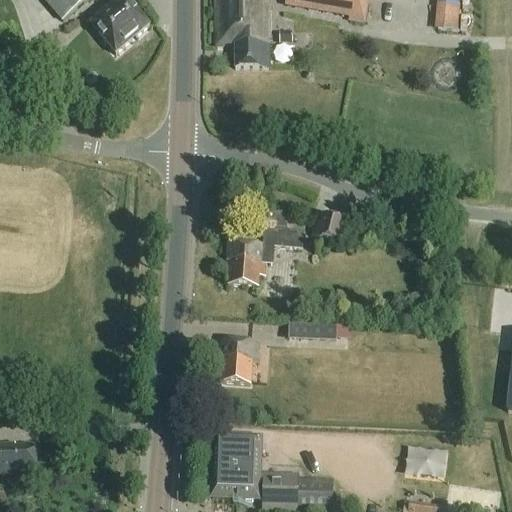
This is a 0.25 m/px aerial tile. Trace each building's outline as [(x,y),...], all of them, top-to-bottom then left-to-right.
[(39,0),(60,25),(90,0),(39,0)] [(107,0),(114,8),(91,28),(115,57),(149,29),(124,0),(107,0)] [(267,66),(266,46),(265,0),(215,0),(216,48),(234,48),(234,67),(267,66)] [(285,0),(284,9),(347,21),(346,24),(363,27),(367,6),(357,4),(358,0),(285,0)] [(438,30),(464,30),(465,5),(438,5),(438,30)] [(292,35),(278,35),(278,47),(292,47),(292,35)] [(268,213),(265,248),(276,249),(303,251),(304,235),(288,233),(289,214),(268,213)] [(321,218),(315,242),(344,250),(350,226),(321,218)] [(275,268),(276,249),(265,248),(229,245),(228,264),(232,264),(230,287),(260,289),(261,279),(267,280),(268,267),(275,268)] [(289,327),(289,343),(336,344),(336,328),(289,327)] [(259,364),(261,345),(222,342),(220,360),(223,360),(221,383),(253,386),(255,363),(259,364)] [(213,471),(207,470),(206,481),(212,481),(211,500),(262,502),(261,511),(331,511),(333,483),(282,482),(282,477),(259,476),(260,442),(214,441),(213,471)] [(0,477),(36,475),(34,449),(14,450),(14,446),(0,447),(0,477)]
